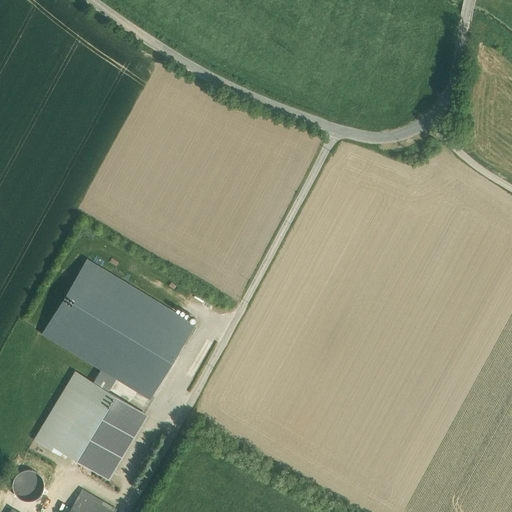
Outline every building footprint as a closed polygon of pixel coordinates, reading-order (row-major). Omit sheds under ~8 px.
[(194,323),(88,259),(43,333),(149,397),(194,323)] [(192,298),(187,308),(195,312),(200,302),(192,298)] [(75,371),(34,438),(60,454),(63,449),(58,447),(96,384),(75,371)] [(147,415),(96,384),(58,447),(63,449),(109,477),(147,415)] [(44,491),(45,484),(43,478),(40,473),(34,469),(28,468),(22,470),(17,473),(13,478),(12,485),(13,491),(17,496),(22,500),(29,501),(35,499),(40,496),(44,491)] [(113,511),(80,492),(71,507),(79,511),(113,511)]
